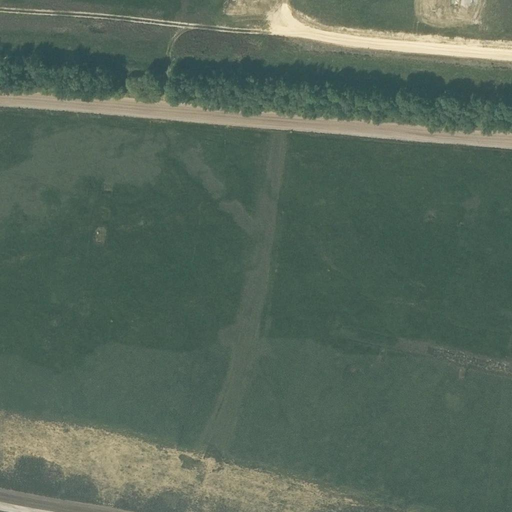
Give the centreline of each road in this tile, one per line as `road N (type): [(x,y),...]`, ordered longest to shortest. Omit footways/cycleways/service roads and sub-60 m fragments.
road 1 (track): [(511,56),(0,8)]
road 2 (track): [(0,96),(511,138)]
